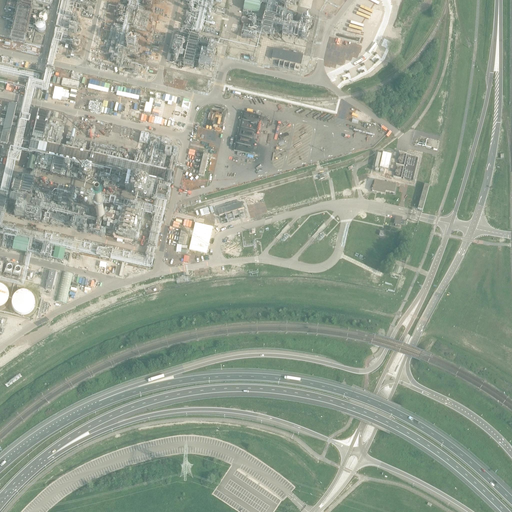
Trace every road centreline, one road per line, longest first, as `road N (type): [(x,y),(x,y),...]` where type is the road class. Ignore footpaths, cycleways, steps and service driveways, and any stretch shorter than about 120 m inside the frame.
road 1 (motorway): [(45,456),(143,403),(198,389),(276,389),(390,423),(448,459),(505,511)]
road 2 (motorway): [(511,500),(417,424),(323,386),(223,376),(99,404)]
road 3 (motorway): [(424,291),(372,368),(242,356),(172,373),(99,404)]
road 4 (motorway): [(45,456),(123,422),(200,408),(263,416),(349,450)]
road 5 (unclassified): [(472,228),(500,102),(498,0)]
road 6 (unclassified): [(497,0),(490,81),(451,223)]
road 7 (unclassified): [(406,360),(472,228)]
road 8 (motorway): [(362,456),(470,511)]
